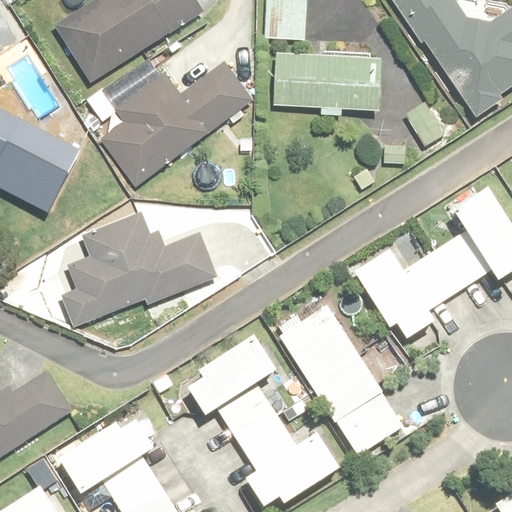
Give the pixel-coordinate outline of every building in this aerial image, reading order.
[(89,82),(202,16),(193,0),(102,0),(57,26),(89,82)] [(443,0),(391,0),(475,125),(511,99),(511,11),(510,8),(473,33),(450,0),(448,0),(445,3),(443,0)] [(305,5),(269,2),(266,41),(303,44),(305,5)] [(271,108),(318,111),(317,120),(342,121),(343,112),(378,114),(381,63),(274,58),(271,108)] [(163,75),(159,78),(118,109),(104,90),(86,103),(103,126),(116,116),(124,126),(98,145),(132,191),(251,102),(228,72),(223,65),(179,97),(163,75)] [(427,106),(405,118),(423,149),(444,137),(427,106)] [(0,192),(47,217),(80,154),(0,112),(0,192)] [(393,236),(348,266),(390,329),(396,325),(404,338),(432,320),(427,313),(490,272),(498,284),(511,274),(511,228),(485,188),(451,211),(466,234),(414,268),(393,236)] [(91,257),(66,267),(75,290),(59,296),(73,331),(143,303),(146,311),(219,281),(200,234),(167,247),(163,236),(150,241),(140,217),(84,239),(91,257)] [(327,307),(280,337),(357,458),(404,428),(327,307)] [(255,333),(197,371),(201,378),(186,388),(205,416),(217,408),(259,471),(246,480),(265,508),(279,499),(282,504),(341,465),(319,432),(299,446),(259,386),(281,372),(255,333)] [(0,387),(0,464),(76,417),(47,370),(5,396),(0,387)] [(116,422),(56,459),(79,497),(102,482),(120,511),(194,511),(192,511),(177,511),(142,455),(154,447),(137,420),(121,430),(116,422)] [(56,511),(41,486),(0,511),(56,511)] [(498,511),(511,511),(511,492),(494,504),(498,511)]
